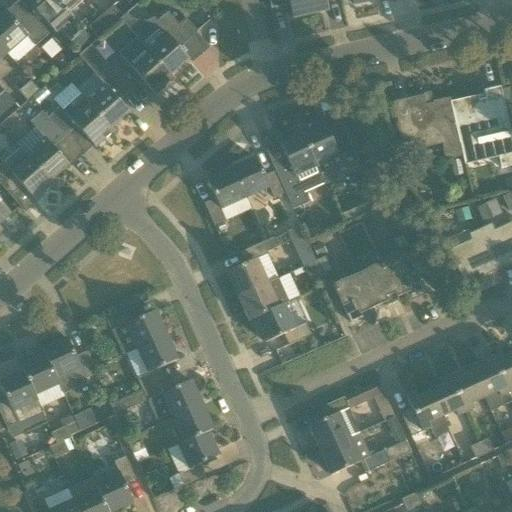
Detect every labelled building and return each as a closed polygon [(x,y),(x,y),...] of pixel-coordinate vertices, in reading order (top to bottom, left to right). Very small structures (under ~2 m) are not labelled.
[(66,10),(73,3),(76,0),(34,0),(30,5),(55,33),(72,17),(66,10)] [(281,0),(283,6),(290,4),(293,19),(326,11),(323,0),(281,0)] [(110,28),(122,17),(113,6),(101,18),(110,28)] [(34,47),(44,38),(49,34),(32,16),(19,28),(5,13),(0,17),(0,46),(7,55),(26,37),(34,47)] [(168,13),(157,22),(153,18),(134,36),(139,41),(169,76),(170,75),(188,60),(178,49),(190,39),(197,33),(186,20),(179,27),(168,13)] [(95,35),(98,39),(102,35),(110,28),(101,18),(93,25),(89,28),(95,35)] [(70,40),(79,50),(92,38),(84,28),(70,40)] [(52,40),(41,49),(51,59),(61,50),(52,40)] [(119,56),(108,65),(107,66),(130,92),(142,82),(155,96),(173,79),(170,75),(169,76),(139,41),(120,57),(119,56)] [(78,57),(95,76),(104,87),(87,102),(110,129),(110,128),(128,113),(119,102),(130,92),(107,66),(108,65),(91,46),(78,57)] [(27,101),(38,90),(30,82),(19,92),(27,101)] [(462,152),(495,145),(501,170),(511,167),(511,141),(504,108),(500,90),(500,87),(483,91),(484,95),(450,102),(450,98),(449,99),(461,153),(462,152)] [(500,90),(504,108),(511,106),(511,94),(511,88),(500,90)] [(14,103),(3,90),(0,93),(0,104),(5,111),(14,103)] [(59,108),(47,118),(65,139),(66,138),(65,137),(76,127),(95,149),(113,132),(110,128),(110,129),(87,102),(86,103),(79,95),(61,111),(59,108)] [(414,151),(441,145),(445,162),(463,158),(462,152),(461,153),(449,99),(425,104),(424,96),(393,103),(402,145),(412,143),(414,151)] [(20,148),(50,181),(68,165),(52,148),(64,138),(65,139),(47,118),(41,111),(29,122),(36,130),(18,145),(20,148)] [(341,178),(338,171),(358,162),(344,131),(330,137),(322,121),(300,131),(302,136),(302,135),(325,184),(325,185),(341,178)] [(303,194),(325,184),(302,135),(302,136),(280,146),(286,158),(272,165),(275,172),(293,211),(308,204),(303,194)] [(53,185),(50,181),(20,148),(3,163),(0,159),(0,185),(9,196),(21,186),(35,201),(53,185)] [(285,194),(275,172),(264,177),(256,159),(231,170),(244,198),(268,187),(274,199),(285,194)] [(244,198),(231,170),(207,181),(215,199),(204,204),(214,226),(224,222),(226,221),(220,209),(244,198)] [(511,177),(503,179),(506,191),(511,189),(511,177)] [(495,200),(476,208),(483,223),(501,214),(495,200)] [(345,221),(362,213),(357,202),(340,209),(345,221)] [(0,223),(10,215),(0,203),(0,223)] [(468,208),(454,212),(457,224),(471,220),(468,208)] [(490,225),(480,230),(498,270),(511,264),(511,259),(511,257),(511,256),(511,221),(493,231),(490,225)] [(224,222),(214,226),(218,236),(225,233),(226,227),(224,222)] [(300,226),(286,232),(290,241),(304,235),(300,226)] [(483,277),(498,270),(480,230),(467,236),(470,241),(448,251),(461,280),(480,271),(483,277)] [(402,236),(393,240),(399,251),(407,247),(402,236)] [(238,297),(266,284),(255,261),(268,256),(266,253),(278,247),(274,239),(240,254),(245,264),(226,273),(238,297)] [(317,257),(326,252),(322,244),(313,248),(317,257)] [(382,264),(397,298),(408,293),(410,296),(422,291),(414,274),(415,274),(405,252),(392,257),(393,259),(382,264)] [(332,272),(325,258),(316,262),(323,276),(332,272)] [(323,276),(316,262),(304,267),(310,282),(323,276)] [(382,264),(381,262),(367,268),(368,270),(357,275),(373,309),(385,303),(387,307),(399,301),(397,298),(382,264)] [(288,275),(280,279),(288,296),(297,292),(288,275)] [(373,309),(357,275),(346,279),(346,278),(331,285),(342,307),(343,307),(350,323),(362,318),(360,314),(373,309)] [(278,279),(266,284),(238,297),(249,322),(254,319),(277,309),(277,308),(283,306),(289,303),(278,279)] [(288,346),(295,343),(310,336),(305,325),(294,330),(283,306),(277,308),(277,309),(254,319),(265,343),(283,335),(288,346)] [(125,326),(136,350),(165,337),(154,312),(136,320),(131,309),(109,319),(114,331),(125,326)] [(177,361),(165,337),(136,350),(147,374),(136,379),(141,390),(141,391),(163,381),(158,370),(177,361)] [(44,356),(61,394),(86,382),(85,380),(96,374),(86,352),(75,357),(67,339),(42,351),(44,356)] [(511,354),(502,359),(500,354),(491,358),(507,393),(511,390),(511,354)] [(39,408),(63,397),(61,394),(44,356),(20,367),(23,373),(39,408)] [(484,398),(491,412),(502,406),(511,402),(511,401),(507,393),(491,358),(483,362),(485,367),(472,373),(484,398)] [(0,404),(0,415),(6,429),(41,413),(39,408),(23,373),(0,382),(0,386),(7,402),(0,404)] [(484,398),(472,373),(460,378),(457,373),(449,377),(465,412),(473,408),(471,404),(484,398)] [(442,386),(430,392),(441,418),(454,412),(456,416),(465,412),(449,377),(440,381),(442,386)] [(173,419),(201,406),(190,382),(168,392),(163,381),(141,391),(141,390),(109,404),(114,416),(146,402),(157,426),(172,419),(173,419)] [(348,410),(384,394),(378,382),(321,408),(326,419),(308,427),(319,452),(349,438),(348,438),(359,433),(348,410)] [(448,432),(441,418),(430,392),(417,398),(415,393),(406,397),(411,409),(400,414),(410,437),(430,428),(435,438),(448,432)] [(213,431),(201,406),(173,419),(183,443),(184,444),(207,433),(213,431)] [(83,413),(73,417),(76,423),(80,432),(90,427),(83,413)] [(405,442),(394,417),(386,421),(396,445),(405,442)] [(56,446),(64,442),(71,439),(66,428),(51,435),(56,446)] [(218,457),(207,433),(184,444),(183,443),(167,450),(183,486),(205,476),(200,465),(218,457)] [(349,438),(319,452),(331,476),(360,463),(365,474),(410,453),(405,442),(396,445),(370,457),(359,433),(348,438),(349,438)] [(132,454),(144,449),(137,435),(126,440),(132,454)] [(8,446),(15,461),(27,455),(20,440),(8,446)] [(479,444),(484,454),(493,450),(488,440),(479,444)] [(54,460),(61,457),(69,453),(64,442),(56,446),(49,449),(54,460)] [(479,444),(469,448),(474,459),(484,454),(479,444)] [(120,446),(109,452),(114,464),(126,459),(120,446)] [(505,453),(496,457),(501,469),(510,465),(505,453)] [(135,478),(126,459),(114,464),(118,474),(95,485),(97,490),(107,511),(111,511),(132,503),(123,483),(135,478)] [(107,511),(97,490),(73,501),(77,511),(107,511)] [(401,500),(406,511),(421,504),(416,493),(401,500)] [(48,511),(43,502),(32,507),(34,511),(77,511),(73,501),(49,511),(48,511)]
